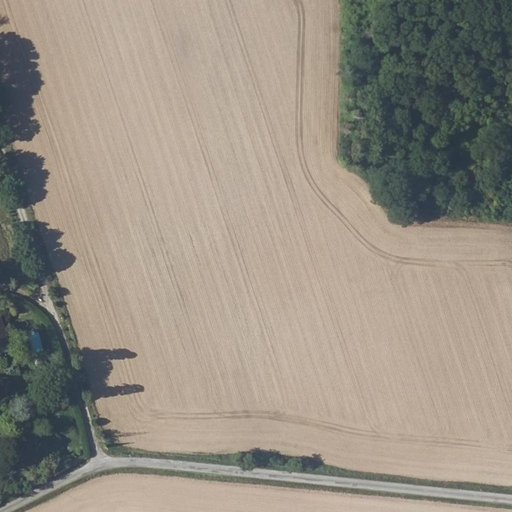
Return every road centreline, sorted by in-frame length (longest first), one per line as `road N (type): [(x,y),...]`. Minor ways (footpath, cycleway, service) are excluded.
road 1 (unclassified): [(3,511),(99,463),(511,499)]
road 2 (track): [(99,463),(0,147)]
